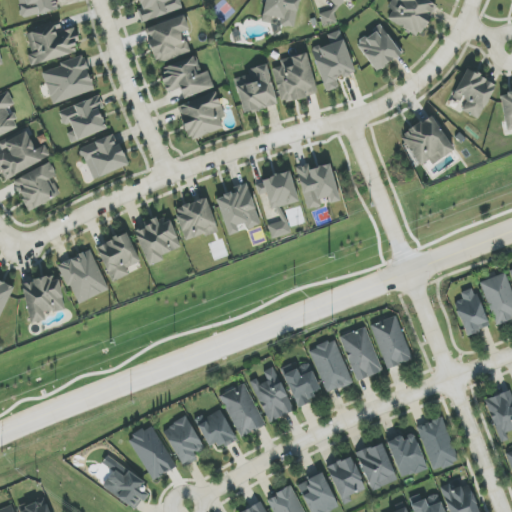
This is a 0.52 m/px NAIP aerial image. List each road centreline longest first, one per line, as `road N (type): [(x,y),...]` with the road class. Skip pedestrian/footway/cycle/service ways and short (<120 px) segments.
road 1 (residential): [(511,234),(0,437)]
road 2 (residential): [(464,27),(423,77),(350,120),(170,175),(17,244)]
road 3 (residential): [(511,355),(293,446),(186,510)]
road 4 (residential): [(410,276),(502,511)]
road 5 (residential): [(170,175),(100,0)]
road 6 (residential): [(350,120),(410,276)]
